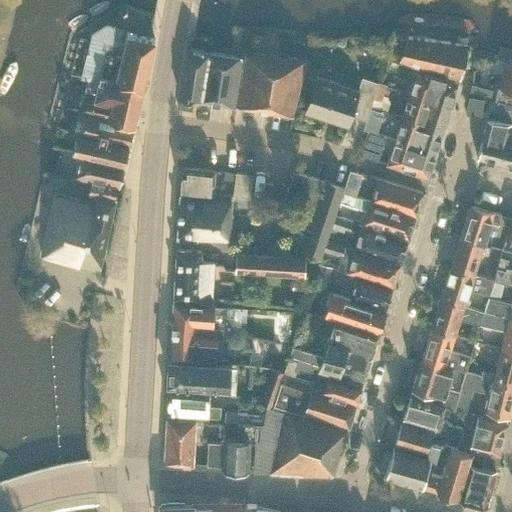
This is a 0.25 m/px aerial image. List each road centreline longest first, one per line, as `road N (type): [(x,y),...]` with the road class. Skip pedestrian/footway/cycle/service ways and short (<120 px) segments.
road 1 (tertiary): [(134,480),(158,120)]
road 2 (residential): [(348,489),(450,173)]
road 3 (residential): [(378,168),(307,145),(158,120)]
road 4 (unclassified): [(134,480),(348,489)]
road 5 (tertiary): [(0,503),(71,481),(134,480)]
road 6 (tertiary): [(158,120),(177,0)]
